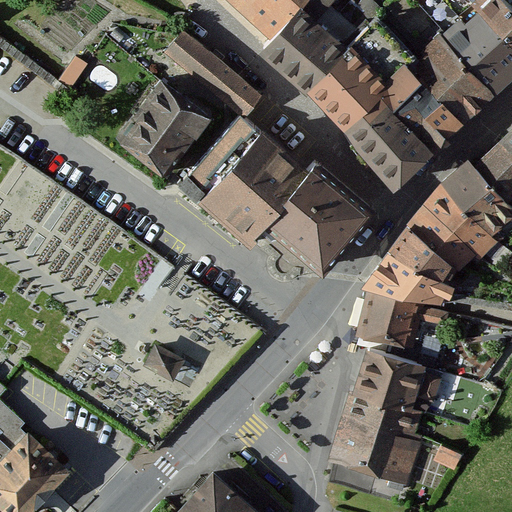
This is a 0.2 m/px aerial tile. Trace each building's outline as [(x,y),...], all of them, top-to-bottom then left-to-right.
[(240,0),(272,29),(292,1),(293,0),(240,0)] [(293,0),(292,1),(272,29),(264,39),(311,77),(345,38),(314,13),(325,0),(293,0)] [(434,33),(491,88),(511,68),(511,5),(507,0),(475,0),(481,5),(465,20),(457,13),(434,33)] [(257,95),(181,28),(161,49),(237,113),(257,95)] [(431,97),(446,126),(491,88),(434,33),(402,66),(431,97)] [(383,74),(345,38),(311,77),(345,118),(369,91),(383,74)] [(402,66),(396,60),(383,74),(369,91),(389,110),(407,103),(418,111),(444,134),(449,129),(446,126),(431,97),(402,66)] [(209,110),(159,72),(114,133),(164,170),(209,110)] [(369,91),(345,118),(393,175),(428,144),(389,110),(369,91)] [(389,110),(428,144),(432,147),(444,134),(418,111),(407,103),(389,110)] [(237,113),(170,181),(188,198),(255,130),(237,113)] [(511,128),(498,143),(511,156),(511,128)] [(300,170),(255,130),(188,198),(239,242),(254,224),(300,170)] [(511,156),(498,143),(472,165),(506,202),(511,195),(511,156)] [(312,159),(300,170),(254,224),(316,276),(371,206),(312,159)] [(468,161),(439,187),(487,233),(511,213),(511,209),(506,202),(472,165),(468,161)] [(439,187),(408,228),(451,265),(462,268),(495,240),(487,233),(439,187)] [(408,228),(388,253),(430,278),(442,281),(451,265),(408,228)] [(511,254),(511,253),(502,245),(489,260),(499,269),(511,254)] [(372,293),(362,334),(415,347),(421,317),(440,322),(444,310),(437,309),(444,289),(428,282),(430,278),(388,253),(382,261),(362,289),(372,293)] [(511,302),(511,286),(504,284),(501,301),(511,302)] [(182,359),(154,345),(144,365),(172,379),(182,359)] [(365,350),(352,394),(411,412),(423,367),(365,350)] [(440,379),(428,375),(421,395),(434,399),(440,379)] [(0,463),(29,433),(23,428),(26,425),(0,400),(0,396),(5,391),(0,385),(0,463)] [(352,394),(332,460),(339,462),(334,480),(401,500),(420,437),(411,434),(418,414),(411,412),(352,394)] [(0,500),(12,511),(30,511),(69,471),(29,433),(0,463),(0,500)] [(460,456),(441,447),(439,451),(434,461),(448,467),(453,469),(460,456)] [(255,511),(212,475),(181,511),(255,511)]
